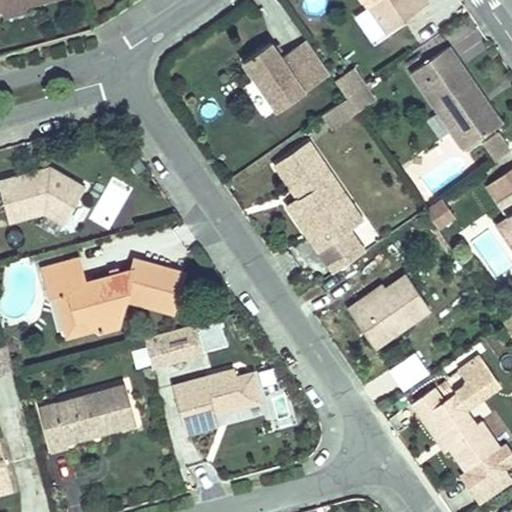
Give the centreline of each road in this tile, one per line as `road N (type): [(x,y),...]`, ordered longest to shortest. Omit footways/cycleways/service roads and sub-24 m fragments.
road 1 (residential): [(126,78),(387,457)]
road 2 (residential): [(179,511),(387,457)]
road 3 (residential): [(131,47),(0,83)]
road 4 (residential): [(0,122),(126,78)]
